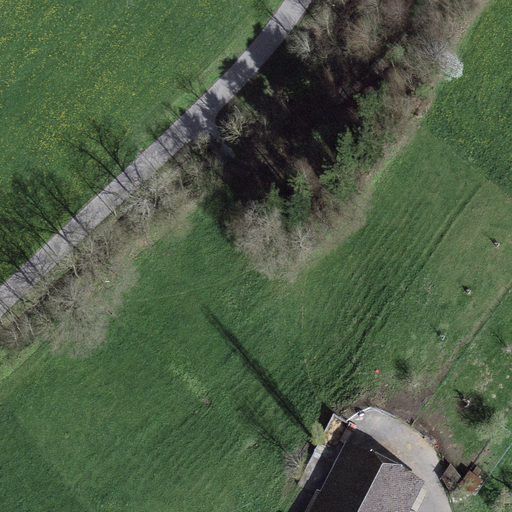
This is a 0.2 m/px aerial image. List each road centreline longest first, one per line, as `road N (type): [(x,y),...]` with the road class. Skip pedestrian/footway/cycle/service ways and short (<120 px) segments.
road 1 (unclassified): [(298,0),(227,86),(0,302)]
road 2 (track): [(200,112),(230,159),(261,169),(369,83),(440,0)]
